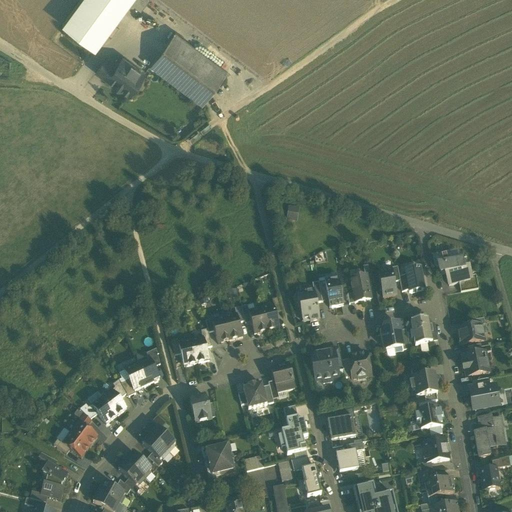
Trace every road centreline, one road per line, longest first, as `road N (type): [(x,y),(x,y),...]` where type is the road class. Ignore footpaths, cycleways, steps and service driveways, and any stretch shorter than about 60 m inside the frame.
road 1 (track): [(0,295),(175,150),(391,0)]
road 2 (residential): [(337,511),(250,174)]
road 3 (residential): [(61,84),(175,150),(250,174)]
road 4 (residential): [(250,174),(423,226)]
road 5 (residential): [(76,511),(94,471),(163,398),(177,394)]
road 6 (residential): [(460,435),(436,307)]
road 7 (residential): [(209,511),(177,394)]
